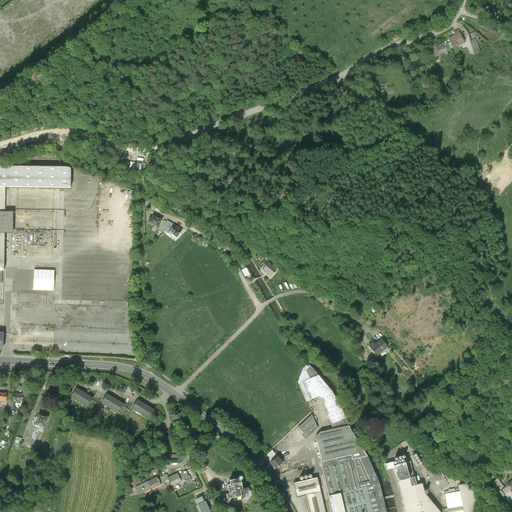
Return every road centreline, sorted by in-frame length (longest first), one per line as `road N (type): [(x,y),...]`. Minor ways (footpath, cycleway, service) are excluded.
road 1 (tertiary): [(0,144),(59,134),(157,148),(435,31),(462,0)]
road 2 (track): [(137,150),(140,339),(153,379)]
road 3 (secondary): [(169,390),(113,365),(0,360)]
road 4 (secondary): [(290,511),(247,449),(169,390)]
road 5 (residential): [(216,511),(169,418),(169,390)]
